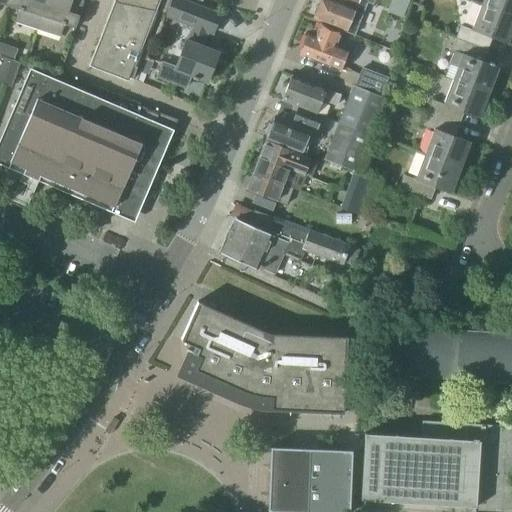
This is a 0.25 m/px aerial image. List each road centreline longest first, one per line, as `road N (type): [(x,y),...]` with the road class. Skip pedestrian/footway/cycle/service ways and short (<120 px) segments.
road 1 (tertiary): [(159,284),(209,190),(285,0)]
road 2 (tertiary): [(4,511),(106,373),(159,284)]
road 3 (residential): [(159,284),(0,216)]
road 4 (residential): [(511,270),(470,266),(511,157)]
